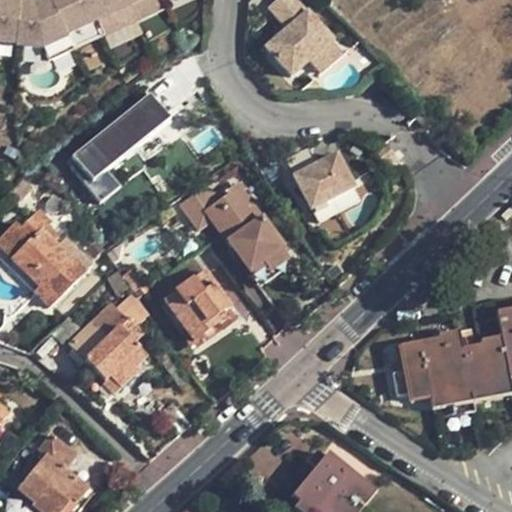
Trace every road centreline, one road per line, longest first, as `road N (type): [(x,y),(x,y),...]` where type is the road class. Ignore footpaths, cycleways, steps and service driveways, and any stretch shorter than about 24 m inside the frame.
road 1 (tertiary): [(294,378),(511,173)]
road 2 (residential): [(294,378),(488,511)]
road 3 (residential): [(167,495),(37,367),(0,353)]
road 4 (tertiary): [(167,495),(294,378)]
